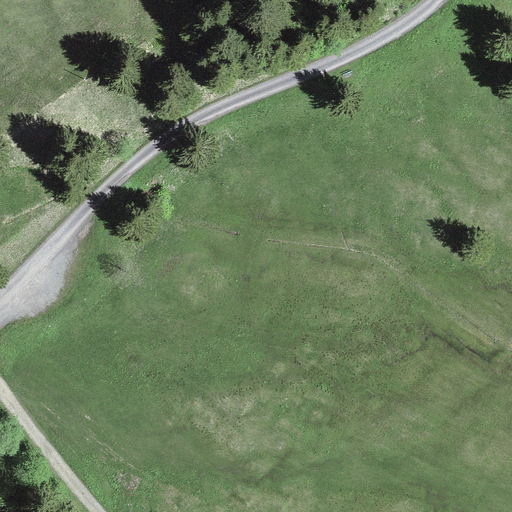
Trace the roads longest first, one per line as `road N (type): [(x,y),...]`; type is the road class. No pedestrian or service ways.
road 1 (track): [(442,0),(187,137),(92,214),(0,309)]
road 2 (track): [(0,391),(94,511)]
